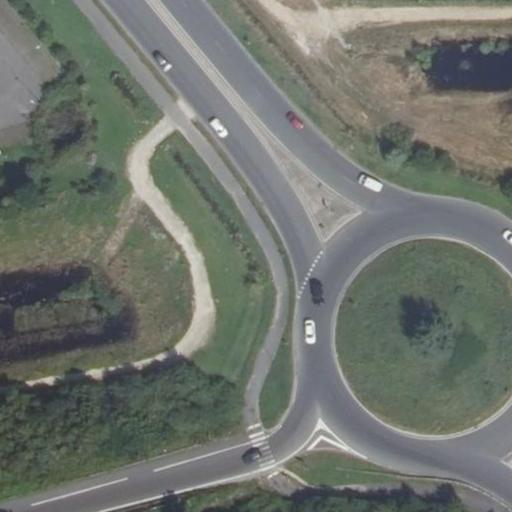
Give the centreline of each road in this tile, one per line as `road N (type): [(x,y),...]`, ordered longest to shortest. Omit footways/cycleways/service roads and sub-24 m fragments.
road 1 (primary): [(119,0),(247,153),(287,214),(312,297)]
road 2 (trunk): [(329,409),(265,455),(49,511)]
road 3 (primary): [(394,217),(336,173),(189,0)]
road 4 (primary): [(329,409),(381,451),(426,461),(470,454)]
road 5 (primary): [(511,243),(455,214),(394,217)]
